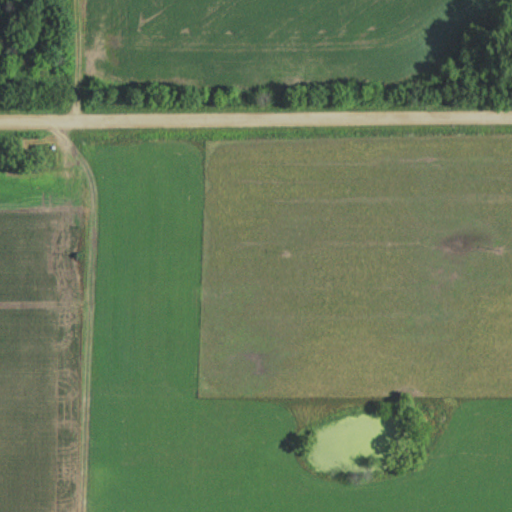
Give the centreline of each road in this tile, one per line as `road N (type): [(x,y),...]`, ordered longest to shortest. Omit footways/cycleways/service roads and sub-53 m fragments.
road 1 (residential): [(0,121),(511,120)]
road 2 (residential): [(74,123),(73,0)]
